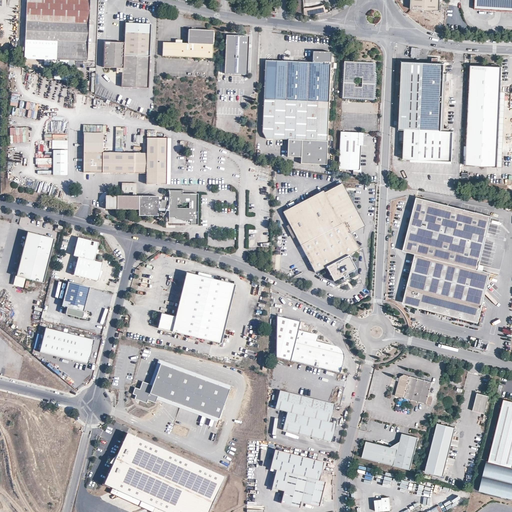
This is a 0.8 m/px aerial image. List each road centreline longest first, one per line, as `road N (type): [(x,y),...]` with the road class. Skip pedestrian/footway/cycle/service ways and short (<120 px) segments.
road 1 (residential): [(377,319),(391,35)]
road 2 (residential): [(0,383),(94,408),(135,236)]
road 3 (unknown): [(488,360),(509,234),(503,217),(383,185)]
road 4 (unknown): [(146,313),(154,331),(224,350),(232,339),(247,294),(243,280),(175,263),(158,282)]
road 5 (residential): [(135,236),(240,265),(365,326)]
road 6 (unknown): [(198,142),(194,169),(209,191),(207,228),(169,230),(104,212)]
road 7 (tertiary): [(159,0),(350,29)]
road 8 (residential): [(341,511),(343,463),(374,342)]
road 9 (residential): [(0,202),(135,236)]
road 10 (unknown): [(312,280),(358,295),(360,205)]
road 11 (unknown): [(118,87),(147,92),(153,56),(152,20),(122,0)]
road 12 (residential): [(387,334),(511,366)]
road 13 (tertiary): [(391,35),(511,49)]
